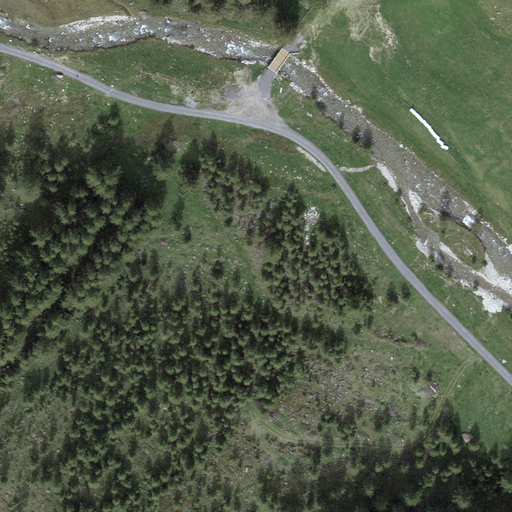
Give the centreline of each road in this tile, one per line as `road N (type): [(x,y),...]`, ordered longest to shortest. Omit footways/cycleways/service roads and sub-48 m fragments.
road 1 (track): [(0,47),(137,101),(274,127),(305,143),(393,259),(511,382)]
road 2 (track): [(249,121),(272,69),(326,0)]
